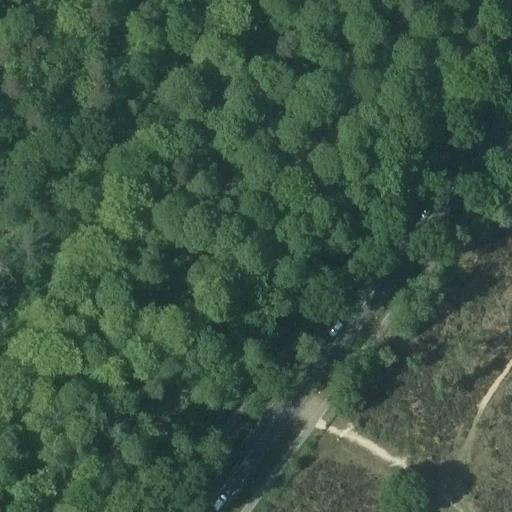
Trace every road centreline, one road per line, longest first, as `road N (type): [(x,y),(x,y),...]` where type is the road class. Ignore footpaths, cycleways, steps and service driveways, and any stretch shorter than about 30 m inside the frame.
road 1 (track): [(341,0),(301,22),(272,53),(202,180),(81,326),(0,448)]
road 2 (primary): [(202,511),(511,106)]
road 3 (track): [(0,385),(228,0)]
road 4 (track): [(225,426),(207,407),(183,406),(169,392),(147,325),(108,294),(65,287),(0,221)]
road 5 (track): [(250,397),(381,453),(462,511)]
